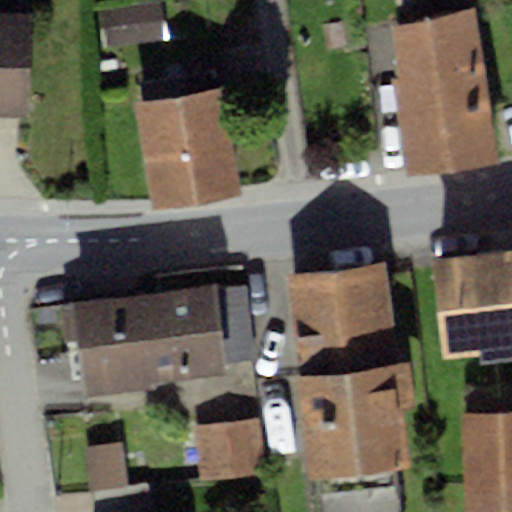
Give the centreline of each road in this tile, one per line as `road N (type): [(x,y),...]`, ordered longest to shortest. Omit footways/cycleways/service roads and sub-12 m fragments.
road 1 (tertiary): [(0,241),(511,205)]
road 2 (residential): [(0,295),(28,511)]
